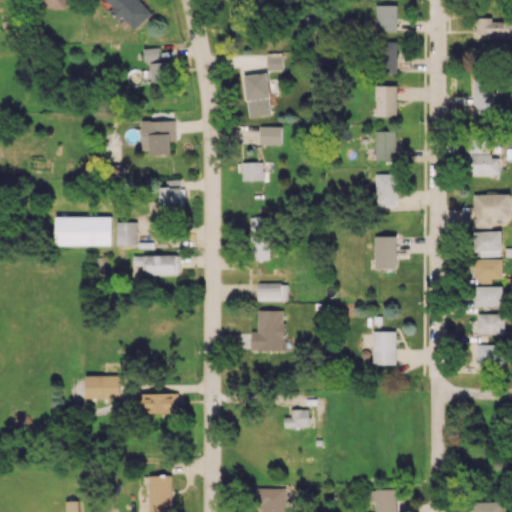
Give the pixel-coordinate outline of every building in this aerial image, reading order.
[(66,0),(41,0),(41,8),(66,9),(66,0)] [(135,29),(152,13),(139,0),(107,0),(114,7),(109,12),(125,27),(129,23),(135,29)] [(397,5),(375,4),(375,31),(396,32),(397,5)] [(509,38),(510,21),(492,21),(492,17),(473,17),(473,37),(509,38)] [(397,73),(397,41),(378,41),(377,72),(397,73)] [(163,47),(144,48),(144,61),(164,60),(163,47)] [(282,52),(266,53),(267,70),(282,70),(282,52)] [(150,62),(151,83),(168,82),(167,61),(150,62)] [(248,117),(271,114),(267,72),(244,75),(248,117)] [(493,113),(493,72),(473,72),(473,113),(493,113)] [(396,116),(397,85),(375,85),(375,116),(396,116)] [(175,120),(142,120),(142,148),(149,148),(150,154),(171,153),(170,140),(175,140),(175,120)] [(282,126),(261,126),(260,144),(281,144),(282,126)] [(468,152),(490,152),(489,128),(467,129),(468,152)] [(397,131),(376,130),(375,159),(396,160),(397,131)] [(500,174),(499,154),(469,155),(470,175),(500,174)] [(264,161),(242,162),(243,180),(265,179),(264,161)] [(396,206),(397,174),(376,173),(375,205),(396,206)] [(161,210),(181,209),(180,179),(166,179),(166,186),(160,186),(161,210)] [(510,193),(473,194),(474,227),(492,227),(492,218),(510,218),(510,193)] [(250,216),(251,260),(271,260),(270,216),(250,216)] [(502,230),(473,231),(474,255),(503,254),(502,230)] [(396,235),(374,235),(374,268),(396,268),(396,235)] [(143,255),(143,274),(180,273),(180,254),(143,255)] [(475,259),(475,280),(488,280),(488,278),(502,278),(502,258),(475,259)] [(287,299),(287,283),(257,283),(257,300),(287,299)] [(503,286),(475,285),(475,305),(502,306),(503,286)] [(251,349),(289,350),(290,335),(284,335),(284,309),(258,309),(257,330),(251,330),(251,349)] [(477,332),(505,333),(505,313),(477,312),(477,332)] [(396,364),(396,331),(373,330),(372,363),(396,364)] [(475,366),(504,367),(504,344),(475,344),(475,366)] [(85,375),(86,398),(120,397),(120,375),(85,375)] [(146,393),(146,413),(178,412),(178,392),(146,393)] [(285,427),(310,427),(309,408),(291,409),(291,416),(284,417),(285,427)] [(149,475),(148,511),(170,511),(172,475),(149,475)] [(259,487),(259,511),(285,511),(285,487),(259,487)] [(375,500),(375,511),(396,511),(397,489),(369,488),(369,500),(375,500)] [(78,511),(78,500),(66,500),(66,511),(78,511)] [(473,511),(502,511),(503,501),(473,501),(473,511)]
